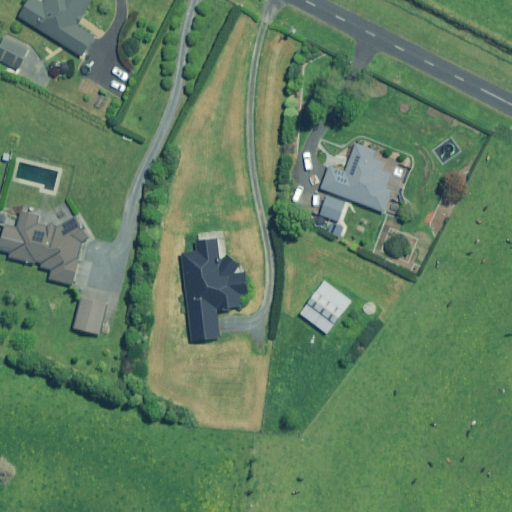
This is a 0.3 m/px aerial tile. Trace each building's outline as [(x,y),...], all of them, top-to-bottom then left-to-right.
[(90,4),(84,0),(45,0),(43,4),(36,0),(30,0),(20,17),(82,57),(95,37),(77,25),(90,4)] [(29,49),(5,37),(0,46),(0,61),(18,71),(29,49)] [(376,152),(356,144),(345,173),(329,167),(321,189),(384,213),(392,192),(385,190),(393,168),(372,161),(376,152)] [(410,185),(419,162),(410,159),(402,182),(410,185)] [(346,203),(327,196),(319,215),(338,222),(346,203)] [(39,217),(21,212),(17,227),(5,224),(0,242),(0,250),(9,254),(8,258),(39,267),(40,268),(50,271),(49,280),(72,287),(80,261),(77,260),(82,243),(87,239),(76,217),(55,229),(37,224),(39,217)] [(219,260),(217,240),(197,242),(198,253),(182,255),(191,342),(219,339),(216,310),(242,307),(240,296),(248,296),(245,273),(237,274),(235,258),(219,260)] [(351,302),(325,282),(300,315),(327,335),(351,302)] [(107,306),(81,299),(74,329),(100,335),(107,306)] [(366,317),(368,317),(370,317),(372,316),(373,316),(374,315),(375,314),(376,313),(377,311),(377,310),(377,309),(377,307),(376,306),(376,305),(375,304),(374,303),(373,302),(371,301),(370,301),(369,301),(367,301),(366,301),(365,302),(363,303),(362,304),(362,305),(361,306),(361,308),(361,309),(361,311),(361,312),(362,313),(363,314),(364,315),(365,316),(366,317)]
